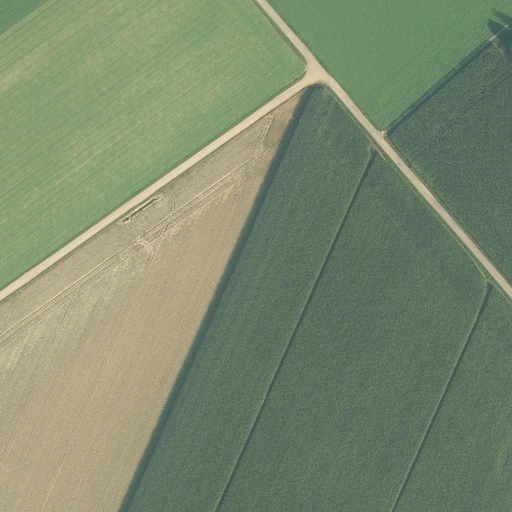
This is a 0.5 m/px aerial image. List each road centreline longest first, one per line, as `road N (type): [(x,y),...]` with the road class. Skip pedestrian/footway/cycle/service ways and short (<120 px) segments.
road 1 (track): [(321,72),(0,302)]
road 2 (track): [(377,138),(511,297)]
